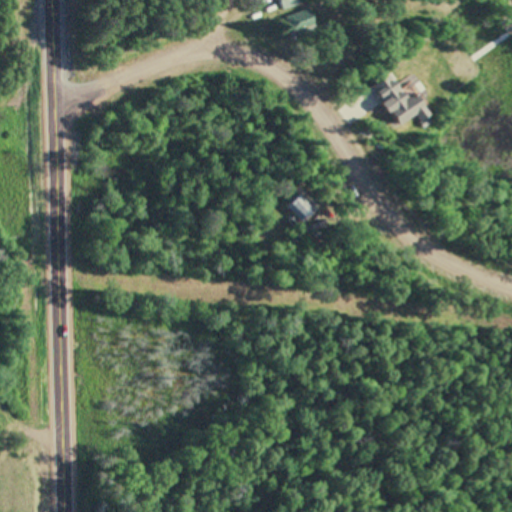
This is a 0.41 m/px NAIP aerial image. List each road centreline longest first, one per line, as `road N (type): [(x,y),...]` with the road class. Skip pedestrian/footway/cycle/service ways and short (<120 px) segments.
road 1 (secondary): [(65,511),(52,0)]
road 2 (residential): [(242,55),(324,113),(367,191),(404,237),(511,289)]
road 3 (residential): [(54,110),(168,52),(201,45),(242,55)]
